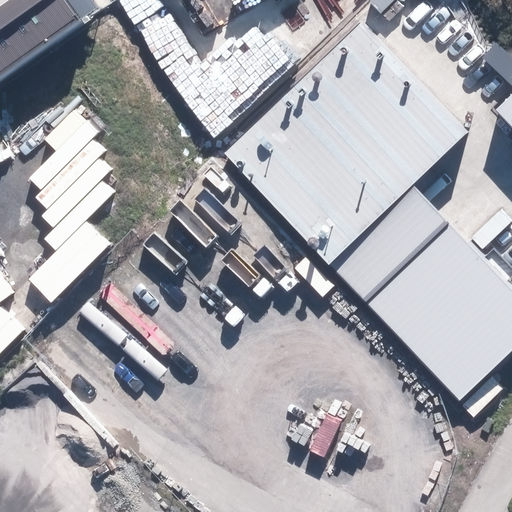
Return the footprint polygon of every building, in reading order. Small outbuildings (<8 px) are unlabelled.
[(0,0),(0,46),(67,0),(0,0)] [(385,0),(402,16),(418,0),(385,0)] [(378,34),(244,159),(467,396),(511,354),(511,280),(420,183),(472,134),(378,34)] [(511,92),(498,106),(511,119),(511,92)] [(0,289),(0,316),(13,307),(0,289)]
